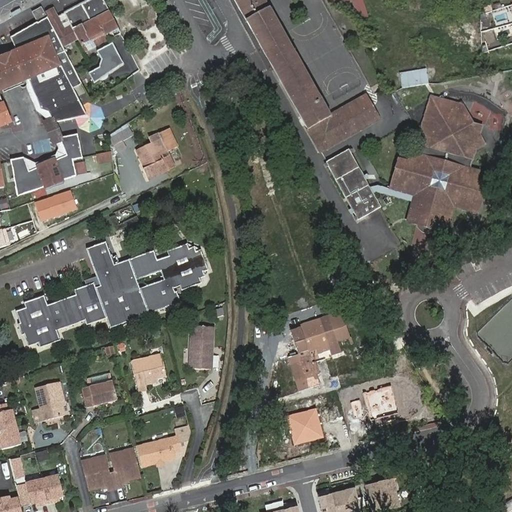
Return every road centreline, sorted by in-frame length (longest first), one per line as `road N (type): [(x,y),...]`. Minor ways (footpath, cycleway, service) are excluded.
road 1 (residential): [(301,468),(445,432),(475,413),(482,386),(444,331)]
road 2 (residential): [(123,511),(301,468)]
